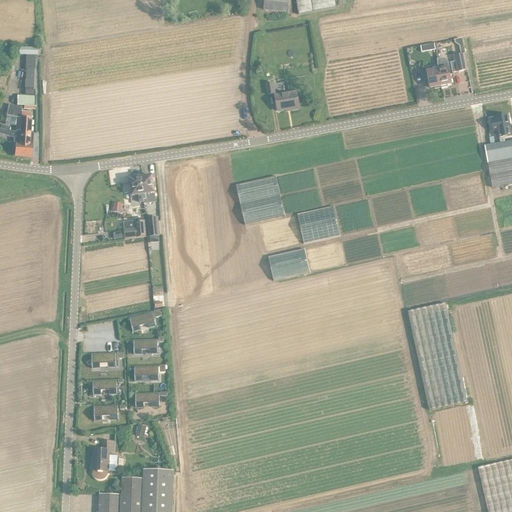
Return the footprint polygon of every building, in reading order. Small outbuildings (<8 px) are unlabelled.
[(288,12),(289,0),(264,0),(263,10),(288,12)] [(334,0),(295,0),(298,14),(336,8),(334,0)] [(441,58),(439,59),(437,59),(441,87),(447,86),(446,85),(451,84),(449,74),(452,73),(452,74),(453,73),(453,72),(456,71),(457,72),(467,70),(464,54),(453,56),(455,62),(451,63),(448,63),(447,63),(446,60),(444,59),(441,58)] [(35,69),(35,56),(25,55),(25,69),(26,69),(24,94),(32,95),(34,69),(35,69)] [(425,79),(424,78),(428,78),(430,88),(434,87),(435,88),(441,87),(437,59),(437,65),(422,68),(424,79),(425,79)] [(268,95),(274,93),(272,83),(266,84),(268,95)] [(290,110),(299,109),(296,92),(275,96),(277,111),(290,109),(290,110)] [(35,109),(35,97),(17,96),(16,105),(23,106),(23,108),(35,109)] [(20,126),(19,132),(30,133),(31,118),(31,112),(21,111),(21,107),(8,105),(6,116),(16,118),(16,126),(20,126)] [(498,138),(499,137),(500,143),(504,143),(503,137),(511,135),(511,126),(510,126),(508,115),(494,117),(494,118),(490,119),(493,132),(497,132),(498,137),(498,138)] [(0,134),(8,136),(11,127),(3,124),(0,132),(0,134)] [(30,136),(30,133),(19,132),(19,138),(19,144),(15,144),(15,155),(31,156),(31,145),(32,136),(30,136)] [(487,163),(511,158),(511,141),(504,143),(500,143),(494,145),(490,145),(484,146),(487,163)] [(356,158),(315,167),(324,206),(364,197),(356,158)] [(511,183),(511,158),(487,163),(492,187),(511,183)] [(152,176),(143,177),(145,185),(146,185),(147,193),(146,193),(147,203),(156,202),(154,193),(152,176)] [(143,203),(145,203),(147,203),(146,193),(147,193),(146,185),(145,185),(143,177),(136,178),(135,177),(132,177),(131,179),(129,179),(132,196),(145,194),(145,199),(143,200),(143,203)] [(407,190),(371,197),(377,226),(413,219),(407,190)] [(121,203),(114,202),(113,211),(120,212),(121,203)] [(149,236),(151,235),(159,235),(158,220),(148,221),(149,236)] [(124,239),(136,238),(145,237),(144,221),(143,221),(136,222),(135,222),(135,221),(123,222),(124,228),(124,232),(124,233),(124,236),(124,238),(124,239)] [(511,227),(500,230),(505,254),(511,252),(511,227)] [(347,263),(384,255),(379,232),(342,240),(347,263)] [(429,410),(467,402),(445,303),(407,311),(429,410)] [(153,313),(129,319),(132,331),(140,330),(139,326),(147,324),(148,328),(156,326),(153,313)] [(157,340),(133,341),(134,354),(142,354),(141,350),(149,350),(149,354),(158,353),(157,340)] [(115,354),(91,355),(92,368),(100,368),(100,364),(107,363),(108,367),(116,367),(115,354)] [(150,376),(150,380),(158,380),(158,367),(134,368),(134,381),(143,381),(142,376),(150,376)] [(116,381),(92,382),(93,395),(101,394),(101,390),(109,390),(109,394),(117,394),(116,381)] [(159,394),(135,395),(135,407),(143,407),(143,403),(151,403),(151,407),(159,407),(159,394)] [(117,407),(93,408),(94,421),(102,420),(102,416),(110,416),(110,420),(118,419),(117,407)] [(93,475),(94,477),(95,478),(97,479),(99,480),(101,480),(102,479),(104,478),(106,477),(107,476),(108,474),(108,472),(109,452),(114,452),(114,442),(102,441),(102,449),(93,449),(93,462),(91,462),(91,471),(92,471),(92,473),(93,475)] [(511,511),(511,459),(478,468),(487,511),(511,511)] [(171,511),(173,471),(143,470),(143,479),(122,478),(121,495),(99,494),(98,511),(171,511)]
